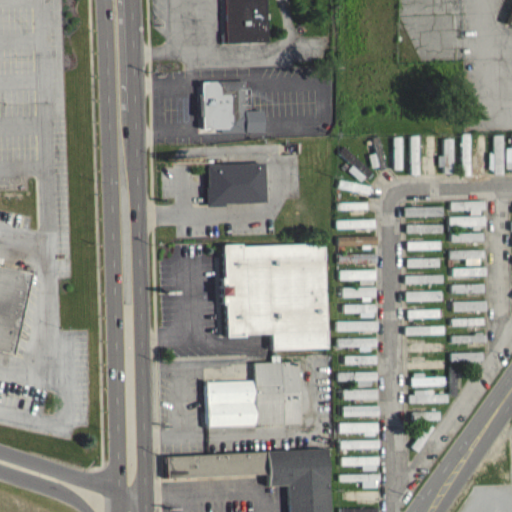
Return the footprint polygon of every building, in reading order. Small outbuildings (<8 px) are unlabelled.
[(222,0),(224,42),(264,41),(264,0),(222,0)] [(197,79),(243,78),(243,87),(247,87),(248,104),(244,104),(245,127),(198,129),(197,79)] [(511,175),(511,137),(509,138),(509,152),(503,153),(503,175),(511,175)] [(466,139),(458,139),(459,180),(467,180),(466,139)] [(483,139),(476,139),(477,175),(484,175),(483,139)] [(415,140),(407,140),(407,179),(416,179),(415,140)] [(432,140),(425,140),(425,179),(433,178),(432,140)] [(486,178),(500,177),(499,140),(491,140),(491,147),(490,147),(490,158),(486,158),(486,178)] [(398,173),(398,141),(390,141),(390,173),(398,173)] [(450,178),(449,143),(440,143),(440,160),(437,160),(438,178),(450,178)] [(350,169),(345,175),(360,187),(369,175),(340,151),(336,157),(350,169)] [(382,171),(379,154),(366,157),(369,174),(382,171)] [(205,163),(206,187),(203,187),(204,205),(223,205),(223,202),(264,200),(263,161),(205,163)] [(448,215),(467,215),(467,219),(480,219),(480,205),(447,206),(448,215)] [(401,221),(440,220),(440,210),(401,211),(401,221)] [(446,221),(446,232),(482,232),(482,220),(446,221)] [(439,228),(403,229),(403,238),(439,237),(439,228)] [(480,238),(447,237),(447,246),(480,246),(480,238)] [(374,240),(335,241),(335,251),(374,250),(374,240)] [(220,242),(221,276),(218,276),(219,303),(223,303),(225,336),(243,335),(243,333),(269,332),(270,348),(326,346),(322,241),(240,245),(240,242),(220,242)] [(404,254),(437,254),(437,246),(404,246),(404,254)] [(446,263),(462,263),(463,269),(479,269),(479,254),(446,255),(446,263)] [(335,269),(374,268),(374,257),(335,258),(335,269)] [(427,263),(404,263),(404,271),(427,271),(427,263)] [(0,351),(10,354),(29,272),(0,265),(0,351)] [(449,272),(449,281),(483,280),(483,272),(449,272)] [(371,283),(371,274),(346,275),(346,284),(371,283)] [(420,280),(403,280),(403,288),(420,288),(420,280)] [(481,288),(448,289),(449,298),(481,297),(481,288)] [(340,301),(373,301),(372,291),(339,292),(340,301)] [(423,296),(405,296),(405,304),(423,304),(423,296)] [(449,306),(450,316),(483,315),(483,305),(449,306)] [(341,308),(340,317),(358,317),(358,321),(372,322),(372,309),(341,308)] [(437,314),(405,314),(405,323),(437,322),(437,314)] [(480,322),(448,323),(448,330),(481,329),(480,322)] [(375,326),(333,325),(333,335),(375,336),(375,326)] [(402,339),(441,338),(441,330),(402,331),(402,339)] [(449,347),(483,347),(483,339),(449,339),(449,347)] [(374,342),(334,342),(335,351),(357,351),(357,354),(374,354),(374,342)] [(408,357),(440,356),(440,347),(407,348),(408,357)] [(447,357),(448,366),(480,366),(479,357),(447,357)] [(203,380),(204,425),(300,422),(297,359),(253,361),(253,379),(203,380)] [(342,369),(373,368),(373,360),(341,360),(342,369)] [(335,377),(335,385),(355,385),(355,391),(365,391),(364,385),(374,385),(374,376),(335,377)] [(437,381),(409,383),(409,391),(437,389),(437,381)] [(374,394),(340,394),(340,403),(375,403),(374,394)] [(430,398),(430,395),(406,396),(406,408),(445,407),(444,398),(430,398)] [(340,411),(340,421),(376,420),(376,410),(340,411)] [(409,425),(426,424),(426,416),(409,416),(409,425)] [(336,427),(336,438),(375,438),(375,427),(336,427)] [(376,453),(376,444),(337,445),(337,453),(376,453)] [(163,454),(164,475),(264,470),(265,484),(285,482),(286,511),(327,511),(324,446),(163,454)] [(338,470),(359,470),(360,475),(375,475),(375,461),(338,462),(338,470)] [(375,492),(375,478),(337,479),(337,486),(359,486),(359,492),(375,492)] [(345,505),(377,505),(377,495),(345,495),(345,505)]
